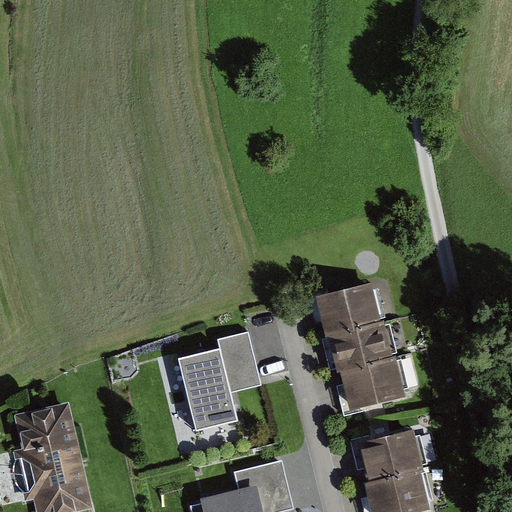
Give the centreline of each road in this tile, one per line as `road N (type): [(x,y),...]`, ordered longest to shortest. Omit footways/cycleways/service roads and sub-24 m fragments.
road 1 (residential): [(502,511),(507,465),(417,127)]
road 2 (residential): [(333,511),(284,309)]
road 3 (track): [(417,127),(429,0)]
